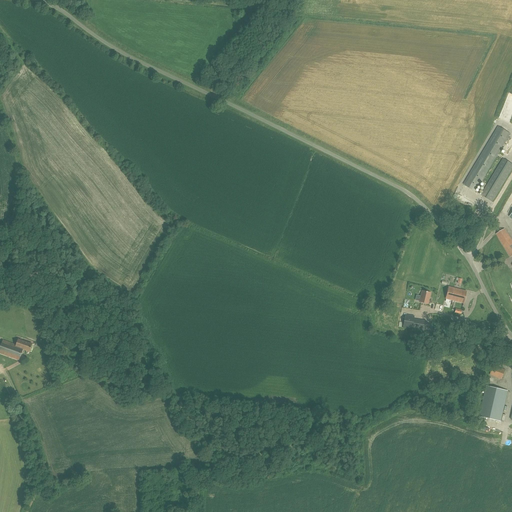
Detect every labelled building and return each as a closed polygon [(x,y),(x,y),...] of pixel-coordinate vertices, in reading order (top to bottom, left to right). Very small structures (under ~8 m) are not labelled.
[(510,133),(499,127),(464,185),(475,192),(510,133)] [(511,168),(511,163),(503,159),(481,195),(492,202),(511,168)] [(510,257),(511,256),(511,239),(505,229),(496,234),(510,257)] [(446,299),(454,301),(464,303),(467,291),(457,289),(449,287),(446,299)] [(419,302),(428,304),(431,293),(422,291),(419,302)] [(403,328),(412,329),(425,331),(427,321),(414,319),(414,316),(405,315),(403,328)] [(16,344),(3,340),(0,347),(0,353),(19,360),(23,349),(29,351),(32,344),(18,339),(16,344)] [(498,363),(502,365),(504,359),(506,360),(509,351),(503,349),(498,363)] [(502,379),(505,370),(496,367),(493,365),(491,371),(490,375),(502,379)] [(508,391),(486,386),(479,416),(501,421),(508,391)]
